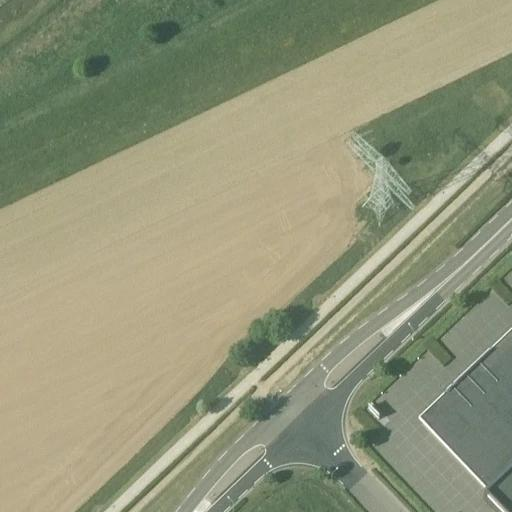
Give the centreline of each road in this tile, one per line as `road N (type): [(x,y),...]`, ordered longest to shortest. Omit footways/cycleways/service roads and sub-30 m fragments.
road 1 (tertiary): [(293,418),(511,218)]
road 2 (track): [(255,0),(0,129)]
road 3 (tertiary): [(199,511),(293,418)]
road 4 (unclassified): [(384,511),(293,418)]
